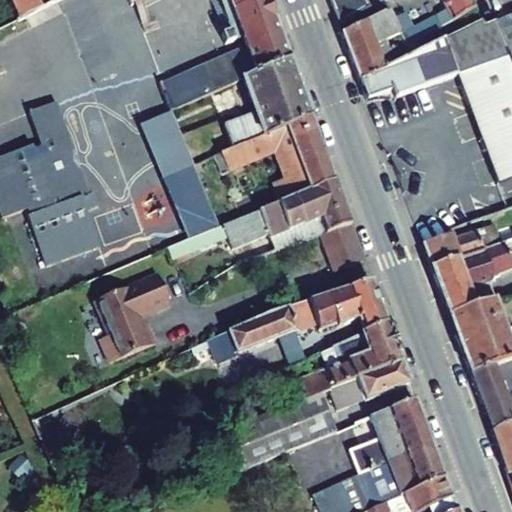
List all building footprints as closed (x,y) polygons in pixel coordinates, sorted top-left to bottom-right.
[(8,0),(18,20),(41,9),(36,0),(8,0)] [(236,52),(247,78),(289,61),(265,0),(128,0),(129,3),(135,0),(227,0),(246,48),(236,52)] [(352,0),(340,7),(345,22),(377,5),(374,0),(352,0)] [(440,0),(447,11),(420,27),(407,6),(397,11),(407,32),(412,42),(473,9),(468,0),(440,0)] [(393,39),(407,32),(397,11),(396,10),(392,12),(391,10),(348,31),(367,79),(391,67),(382,45),(393,39)] [(491,22),(511,64),(511,16),(503,20),(503,18),(491,22)] [(511,64),(491,22),(489,19),(413,56),(391,67),(367,79),(374,97),(398,88),(400,96),(464,74),(504,182),(511,178),(511,64)] [(226,47),(236,43),(232,34),(223,37),(226,47)] [(391,67),(413,56),(407,45),(397,48),(393,39),(382,45),(391,67)] [(236,52),(200,67),(212,94),(242,80),(247,78),(236,52)] [(223,127),(231,151),(310,119),(289,61),(247,78),(242,80),(255,115),(223,127)] [(212,94),(200,67),(159,85),(171,112),(212,94)] [(0,214),(2,219),(28,210),(30,217),(27,218),(44,268),(99,248),(86,212),(97,208),(93,195),(88,196),(80,171),(74,173),(68,154),(73,152),(56,103),(28,113),(40,149),(33,151),(32,147),(0,158),(0,214)] [(163,181),(194,168),(193,167),(171,113),(140,126),(163,181)] [(231,151),(214,158),(221,177),(274,154),(283,180),(272,184),(280,204),(334,182),(310,119),(231,151)] [(319,237),(350,225),(334,182),(280,204),(220,229),(167,250),(171,261),(226,239),(231,250),(266,235),(274,252),(319,237)] [(332,274),(364,262),(350,225),(319,237),(332,274)] [(430,270),(500,245),(494,225),(452,240),(451,236),(422,246),(430,270)] [(492,278),(511,271),(511,241),(500,245),(430,270),(448,317),(475,307),(470,294),(488,288),(492,278)] [(108,365),(154,346),(146,327),(142,329),(138,319),(169,306),(157,277),(93,304),(107,338),(99,342),(108,365)] [(268,315),(190,350),(193,355),(210,347),(218,366),(237,358),(236,355),(294,332),(316,325),(318,331),(336,324),(337,328),(357,320),(364,334),(387,325),(371,283),(268,315)] [(475,307),(448,317),(469,375),(511,358),(511,328),(505,332),(494,301),(475,307)] [(309,444),(334,433),(319,397),(329,393),(328,392),(402,365),(387,325),(364,334),(331,349),(338,367),(326,370),(297,380),(305,402),(251,424),(254,432),(216,449),(229,476),(286,453),(309,444)] [(331,349),(320,355),(326,370),(338,367),(331,349)] [(511,358),(469,375),(485,416),(507,406),(511,404),(511,358)] [(402,365),(328,392),(329,393),(336,412),(364,402),(365,403),(410,387),(402,365)] [(349,452),(358,476),(388,465),(387,464),(403,457),(402,456),(425,447),(418,426),(422,425),(414,403),(370,420),(378,441),(349,452)] [(511,422),(511,419),(507,406),(485,416),(491,432),(511,422)] [(511,422),(491,432),(506,476),(508,476),(511,474),(511,422)] [(425,447),(429,446),(422,425),(418,426),(425,447)] [(309,444),(286,453),(289,460),(312,451),(309,444)] [(442,481),(429,446),(425,447),(402,456),(403,457),(387,464),(388,465),(358,476),(372,510),(416,492),(415,491),(442,481)] [(8,470),(23,483),(34,471),(19,458),(8,470)] [(335,486),(345,511),(368,511),(372,510),(358,476),(335,486)] [(424,511),(427,511),(450,500),(442,481),(415,491),(416,492),(372,510),(368,511),(424,511)] [(345,511),(335,486),(311,497),(317,511),(345,511)] [(455,511),(450,500),(427,511),(455,511)]
